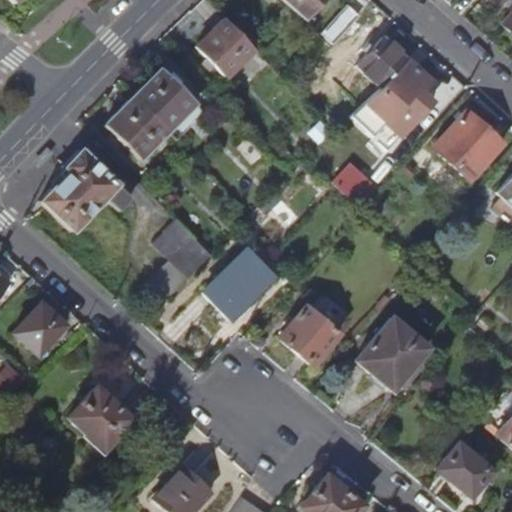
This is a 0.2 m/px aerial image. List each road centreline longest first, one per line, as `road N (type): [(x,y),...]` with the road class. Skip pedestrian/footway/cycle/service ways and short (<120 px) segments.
road 1 (residential): [(0,218),(185,389),(328,440),(418,511)]
road 2 (tertiary): [(158,0),(0,162)]
road 3 (residential): [(406,0),(511,95)]
